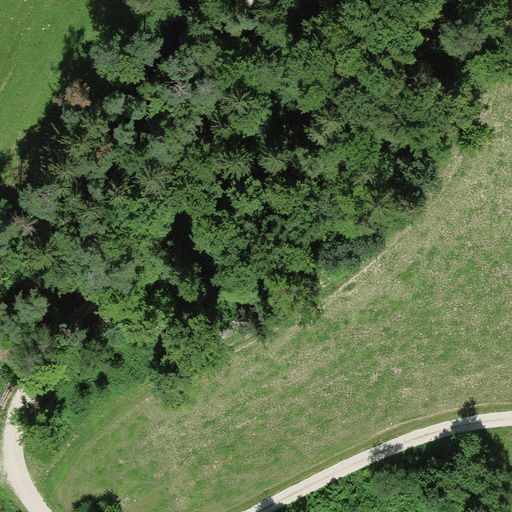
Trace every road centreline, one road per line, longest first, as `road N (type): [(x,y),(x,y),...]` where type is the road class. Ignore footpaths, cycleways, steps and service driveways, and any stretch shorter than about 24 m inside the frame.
road 1 (track): [(36,511),(20,473),(18,387),(118,274),(179,169),(239,0)]
road 2 (track): [(511,419),(406,439),(252,511)]
